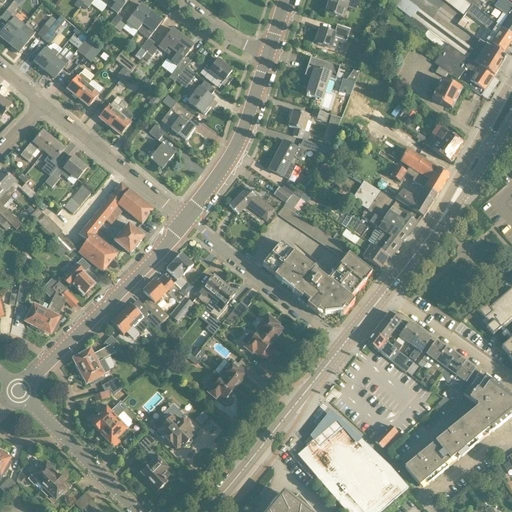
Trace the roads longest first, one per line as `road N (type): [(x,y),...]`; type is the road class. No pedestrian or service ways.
road 1 (secondary): [(339,349),(439,221),(511,96)]
road 2 (secondary): [(205,511),(339,349)]
road 3 (residential): [(339,349),(184,219)]
road 4 (residential): [(50,359),(184,219)]
road 5 (residential): [(184,219),(243,128),(266,54)]
road 6 (residential): [(184,219),(42,102)]
